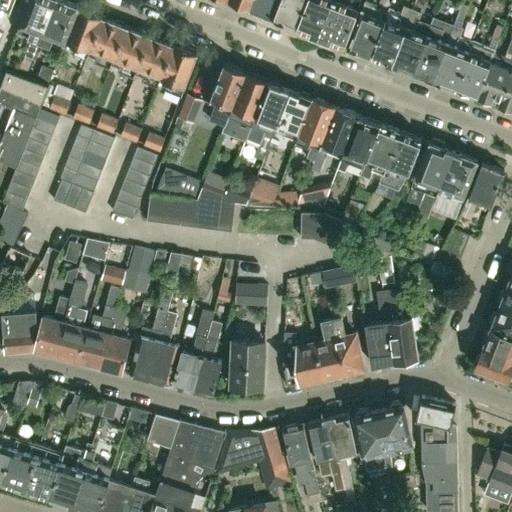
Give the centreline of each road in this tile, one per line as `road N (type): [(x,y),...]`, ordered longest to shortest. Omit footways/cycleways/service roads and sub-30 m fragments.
road 1 (residential): [(0,364),(33,364),(242,411),(442,372)]
road 2 (residential): [(511,139),(148,0)]
road 3 (residential): [(442,372),(511,193)]
